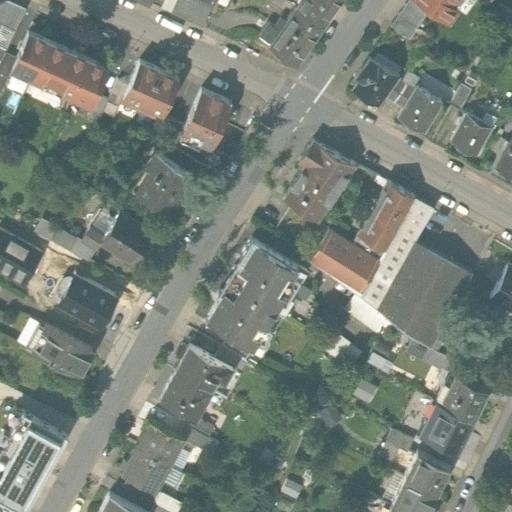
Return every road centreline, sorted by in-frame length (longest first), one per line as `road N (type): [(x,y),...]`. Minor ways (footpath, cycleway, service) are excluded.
road 1 (tertiary): [(58,511),(213,225),(301,98)]
road 2 (residential): [(511,216),(301,98)]
road 3 (residential): [(301,98),(81,0)]
road 4 (tertiary): [(301,98),(373,0)]
